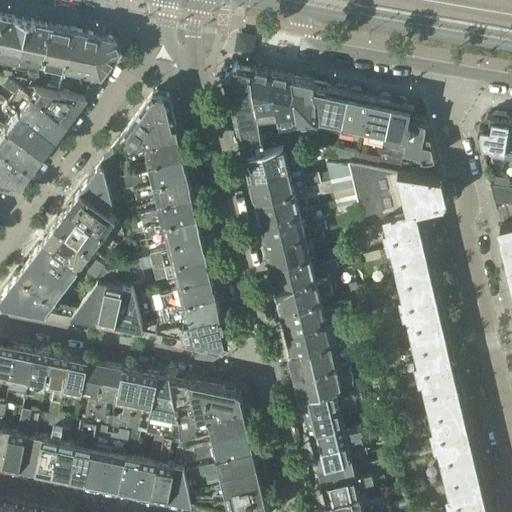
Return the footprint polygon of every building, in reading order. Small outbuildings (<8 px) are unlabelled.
[(0,52),(14,55),(22,16),(13,15),(12,15),(0,12),(0,52)] [(14,55),(38,60),(46,22),(32,19),(31,19),(31,18),(22,16),(14,55)] [(38,60),(61,64),(68,27),(46,22),(38,60)] [(59,71),(56,85),(73,89),(83,91),(97,72),(116,47),(116,46),(113,37),(112,36),(85,30),(68,27),(61,64),(59,71)] [(226,73),(244,153),(263,148),(263,147),(284,142),(280,124),(272,126),(261,127),(259,114),(257,114),(250,64),(237,62),(237,61),(225,73),(226,73)] [(272,69),(250,64),(257,114),(259,114),(278,111),(272,69)] [(272,69),(278,111),(278,116),(279,118),(298,115),(292,74),(272,69)] [(48,84),(56,85),(59,71),(51,70),(48,84)] [(315,78),(292,74),(298,115),(299,122),(318,119),(318,117),(315,78)] [(13,91),(5,100),(51,134),(63,118),(28,91),(6,75),(1,82),(13,91)] [(348,88),(345,85),(339,83),(335,86),(327,84),(327,83),(325,80),(315,78),(318,117),(318,119),(319,125),(340,130),(349,89),(348,88)] [(34,83),(28,91),(63,118),(83,91),(73,89),(56,85),(48,84),(45,83),(44,86),(34,83)] [(363,134),(364,127),(371,93),(363,92),(360,88),(353,86),(350,89),(349,89),(340,130),(356,133),(363,134)] [(153,91),(130,121),(172,110),(171,104),(169,94),(153,90),(153,91)] [(363,134),(383,139),(393,98),(392,98),(390,94),(382,92),(379,95),(371,93),(364,127),(363,134)] [(404,150),(405,143),(412,115),(415,103),(407,101),(404,97),(397,96),(393,98),(383,139),(394,141),(391,157),(402,159),(404,150)] [(11,114),(3,124),(39,150),(51,134),(5,100),(0,107),(11,114)] [(130,121),(112,145),(113,149),(124,147),(124,145),(178,133),(176,124),(172,110),(130,121)] [(504,158),(505,153),(510,117),(510,116),(505,113),(496,111),(491,113),(490,113),(488,113),(476,125),(481,145),(482,145),(490,146),(491,148),(493,148),(492,156),(504,158)] [(412,115),(405,143),(404,150),(418,153),(417,154),(421,155),(421,157),(427,159),(435,157),(426,122),(426,121),(425,120),(425,118),(412,115)] [(280,124),(279,118),(278,116),(271,117),(272,126),(280,124)] [(0,147),(26,167),(39,150),(3,124),(0,121),(0,147)] [(282,133),(284,142),(293,140),(291,131),(282,133)] [(148,160),(182,152),(180,141),(178,133),(124,145),(124,147),(113,149),(114,153),(125,151),(127,158),(147,153),(148,160)] [(249,174),(290,165),(302,163),(302,162),(327,155),(327,153),(325,144),(319,146),(292,153),(289,141),(284,142),(263,147),(263,148),(244,153),(249,174)] [(327,153),(334,155),(337,147),(325,144),(327,153)] [(109,210),(115,215),(119,209),(110,202),(112,199),(124,196),(123,192),(122,188),(119,175),(114,153),(113,149),(112,145),(106,154),(80,189),(108,211),(109,210)] [(0,176),(17,180),(26,167),(0,147),(0,176)] [(348,158),(357,160),(359,151),(337,147),(334,155),(348,158)] [(357,160),(377,165),(380,156),(359,151),(357,160)] [(122,188),(187,172),(185,164),(182,152),(148,160),(150,167),(119,175),(122,188)] [(380,156),(377,165),(400,170),(402,161),(403,159),(402,159),(391,157),(381,155),(381,156),(380,156)] [(347,160),(327,158),(331,177),(332,178),(333,178),(335,188),(343,222),(346,221),(349,233),(357,231),(354,220),(363,217),(363,219),(384,214),(414,208),(416,207),(443,200),(443,201),(445,200),(445,198),(440,176),(439,175),(400,170),(377,165),(357,160),(348,158),(347,160)] [(400,170),(439,175),(436,161),(427,163),(413,160),(410,163),(402,161),(400,170)] [(290,165),(249,174),(255,197),(315,182),(314,181),(312,171),(304,173),(292,175),(290,165)] [(158,200),(192,192),(189,181),(190,181),(187,172),(122,188),(123,192),(134,189),(136,197),(156,193),(158,200)] [(490,183),(500,185),(501,176),(488,174),(490,183)] [(501,176),(500,185),(508,186),(509,177),(501,176)] [(315,182),(255,197),(260,217),(260,219),(301,209),(298,197),(309,195),(335,188),(333,178),(332,178),(331,177),(314,181),(315,182)] [(494,200),(511,202),(511,186),(508,186),(500,185),(490,183),(494,200)] [(68,204),(107,234),(110,236),(120,222),(122,220),(115,215),(109,210),(108,211),(80,189),(68,204)] [(143,225),(197,212),(195,203),(194,204),(192,192),(158,200),(159,207),(140,211),(142,219),(130,222),(131,228),(143,225)] [(56,221),(94,250),(107,234),(68,204),(56,221)] [(262,224),(266,241),(322,227),(326,226),(323,215),(314,217),(312,207),(301,209),(260,219),(261,224),(262,224)] [(414,208),(384,214),(387,227),(384,227),(388,246),(391,245),(399,280),(430,273),(414,208)] [(167,240),(202,232),(201,230),(201,231),(199,225),(200,225),(197,212),(143,225),(146,237),(165,232),(167,240)] [(95,276),(104,264),(107,260),(103,257),(94,250),(56,221),(43,237),(82,266),(95,276)] [(511,221),(500,225),(511,275),(511,221)] [(110,236),(114,239),(119,243),(124,237),(122,230),(120,222),(110,236)] [(324,237),(322,227),(266,241),(271,262),(311,252),(308,241),(324,237)] [(152,264),(206,251),(204,243),(201,232),(202,232),(167,240),(169,247),(149,251),(151,256),(138,259),(140,267),(152,264)] [(77,273),(82,266),(43,237),(31,254),(70,283),(77,273)] [(177,279),(211,271),(208,261),(209,261),(206,251),(152,264),(155,277),(175,272),(177,279)] [(276,284),(328,271),(337,269),(334,258),(313,263),(311,252),(271,262),(270,262),(276,284)] [(359,253),(354,254),(350,255),(353,267),(361,265),(359,253)] [(58,299),(70,283),(31,254),(20,269),(55,295),(54,296),(58,299)] [(140,267),(138,259),(137,255),(128,258),(125,270),(140,267)] [(97,319),(114,322),(122,283),(114,281),(117,269),(119,269),(121,258),(115,257),(113,268),(108,267),(97,319)] [(71,313),(97,319),(108,267),(104,264),(95,276),(98,278),(71,313)] [(50,309),(58,299),(54,296),(55,295),(20,269),(2,293),(1,293),(3,300),(4,300),(50,309)] [(151,306),(216,292),(214,283),(213,283),(211,273),(212,273),(211,272),(211,271),(177,279),(178,286),(158,291),(157,284),(147,287),(151,306)] [(281,305),(321,295),(333,293),(328,271),(276,284),(281,305)] [(430,273),(399,280),(402,293),(399,294),(404,313),(407,312),(415,346),(445,339),(430,273)] [(141,328),(157,331),(156,327),(221,312),(221,311),(221,312),(220,310),(220,311),(218,301),(218,300),(216,292),(151,306),(147,287),(143,277),(130,280),(131,285),(141,323),(141,328)] [(114,322),(141,328),(141,323),(131,285),(122,283),(114,322)] [(324,306),(321,295),(281,305),(281,306),(282,306),(286,326),(345,313),(351,312),(349,302),(336,306),(336,305),(334,305),(334,304),(324,306)] [(363,305),(364,309),(367,322),(371,321),(373,331),(381,329),(374,303),(363,305)] [(156,327),(157,331),(184,337),(223,345),(228,340),(227,340),(224,325),(227,324),(226,319),(223,320),(221,312),(156,327)] [(286,326),(292,348),(336,337),(334,326),(340,325),(340,322),(346,321),(345,313),(286,326)] [(297,371),(349,359),(373,353),(368,330),(343,335),(343,336),(336,337),(292,348),(291,348),(297,371)] [(11,375),(17,343),(0,339),(0,386),(3,373),(11,375)] [(445,339),(415,346),(418,359),(415,360),(419,379),(422,378),(431,413),(461,405),(445,339)] [(23,405),(25,392),(35,347),(17,343),(11,375),(20,377),(17,390),(18,391),(15,403),(15,404),(23,406),(23,405)] [(46,382),(52,350),(35,347),(25,392),(34,394),(37,381),(46,382)] [(50,411),(58,413),(61,400),(71,354),(52,350),(46,382),(55,384),(50,411)] [(81,390),(87,358),(71,354),(61,400),(70,401),(73,388),(81,390)] [(92,420),(104,361),(87,358),(81,390),(90,392),(88,401),(84,418),(92,420)] [(302,393),(335,385),(354,381),(349,359),(297,371),(299,382),(297,384),(298,389),(301,390),(302,393)] [(92,420),(93,420),(96,421),(108,423),(111,424),(113,414),(105,412),(108,395),(116,397),(122,365),(104,361),(92,420)] [(119,425),(128,427),(140,369),(122,365),(116,397),(125,399),(122,415),(113,413),(113,414),(111,424),(119,425)] [(128,427),(130,427),(139,430),(140,429),(138,428),(144,403),(152,404),(159,373),(140,369),(128,427)] [(155,433),(163,434),(172,436),(173,435),(181,437),(178,421),(170,375),(159,373),(152,404),(147,430),(155,432),(155,433)] [(178,421),(243,404),(240,391),(235,388),(170,375),(178,421)] [(383,377),(387,397),(395,395),(391,375),(383,377)] [(371,382),(374,394),(381,393),(378,380),(371,382)] [(302,393),(306,411),(363,397),(361,388),(337,394),(335,385),(302,393)] [(306,411),(310,429),(344,421),(342,412),(359,408),(358,407),(372,403),(370,395),(363,397),(306,411)] [(0,462),(3,463),(10,427),(1,425),(4,413),(5,406),(15,408),(15,404),(15,403),(0,400),(0,462)] [(213,432),(248,424),(243,404),(178,421),(181,437),(181,439),(196,436),(195,430),(200,429),(199,425),(211,422),(213,432)] [(3,463),(20,466),(32,408),(32,407),(23,405),(23,406),(19,429),(10,427),(3,463)] [(461,405),(431,413),(434,425),(431,426),(435,445),(438,444),(446,479),(477,472),(461,405)] [(20,466),(36,470),(43,434),(34,432),(36,421),(46,423),(46,422),(48,412),(40,410),(32,408),(20,466)] [(36,470),(52,473),(64,414),(58,413),(50,411),(49,412),(48,412),(46,422),(54,423),(51,436),(43,434),(36,470)] [(52,473),(68,476),(76,441),(67,439),(72,416),(64,414),(52,473)] [(68,476),(85,480),(96,421),(93,420),(93,421),(80,418),(78,429),(86,431),(84,442),(76,441),(68,476)] [(85,480),(101,483),(112,430),(107,429),(108,423),(96,421),(85,480)] [(310,429),(314,445),(371,431),(369,422),(362,424),(362,425),(346,429),(344,421),(310,429)] [(202,456),(218,452),(252,444),(248,424),(213,432),(216,442),(200,446),(202,456)] [(101,483),(117,487),(130,427),(128,427),(119,425),(118,432),(112,430),(101,483)] [(117,487),(134,490),(141,454),(133,453),(135,441),(137,442),(139,430),(130,427),(117,487)] [(314,445),(319,464),(352,456),(350,446),(385,438),(383,429),(371,431),(314,445)] [(134,490),(151,494),(163,434),(155,433),(150,456),(141,454),(134,490)] [(151,494),(167,497),(175,461),(168,460),(172,436),(163,434),(151,494)] [(399,442),(404,462),(411,460),(407,440),(399,442)] [(209,471),(210,473),(256,461),(252,444),(218,452),(220,460),(208,463),(208,462),(186,467),(188,476),(209,471)] [(319,464),(322,480),(388,465),(390,465),(388,455),(354,463),(352,456),(319,464)] [(190,489),(188,476),(186,467),(184,468),(183,463),(175,461),(167,497),(192,503),(190,489)] [(224,478),(226,485),(226,486),(260,478),(256,461),(210,473),(212,481),(224,478)] [(322,480),(327,499),(361,491),(358,481),(384,475),(384,474),(390,473),(388,465),(322,480)] [(486,511),(477,472),(446,479),(449,491),(446,492),(451,511),(454,510),(454,511),(486,511)] [(212,496),(213,499),(218,499),(218,502),(229,501),(230,503),(264,495),(260,478),(226,486),(226,485),(216,486),(217,493),(212,493),(212,496)] [(212,496),(200,496),(200,488),(190,489),(192,503),(201,504),(215,507),(213,499),(212,496)] [(327,499),(329,511),(343,511),(389,502),(387,493),(362,499),(361,491),(327,499)] [(218,499),(213,499),(215,507),(231,510),(238,511),(268,511),(264,495),(230,503),(229,501),(218,502),(218,499)] [(391,511),(389,502),(343,511),(391,511)] [(0,511),(13,511),(15,506),(0,503),(0,511)]
